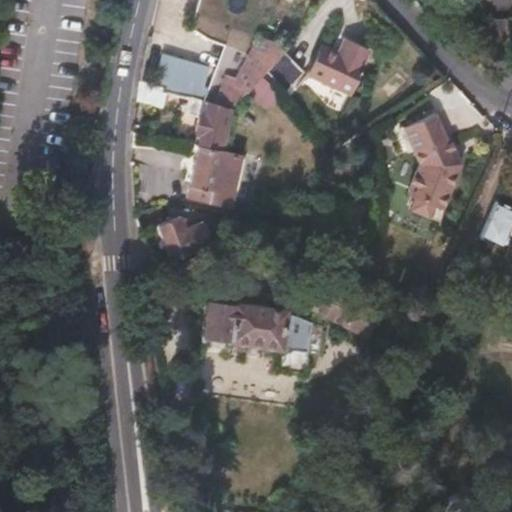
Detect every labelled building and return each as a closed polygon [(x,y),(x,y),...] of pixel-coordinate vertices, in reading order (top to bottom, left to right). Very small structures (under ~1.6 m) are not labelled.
[(266,17),(211,0),(198,0),(194,15),(260,34),(266,17)] [(272,0),(211,0),(266,17),(272,0)] [(286,0),(296,9),(306,0),(286,0)] [(350,97),(365,64),(364,64),(370,50),(344,38),(337,52),(320,44),(305,75),(350,97)] [(166,91),(163,90),(163,87),(139,79),(138,80),(136,100),(161,108),(166,91)] [(202,101),(195,99),(175,94),(171,109),(185,113),(185,112),(199,117),(195,135),(198,135),(196,146),(198,146),(209,148),(216,149),(222,150),(222,149),(231,109),(230,108),(202,101)] [(462,164),(434,112),(402,128),(418,164),(406,194),(415,198),(433,206),(442,210),(462,164)] [(209,148),(198,146),(188,185),(190,186),(187,198),(207,202),(208,201),(229,207),(241,154),(222,150),(216,149),(209,148)] [(511,213),(511,202),(494,195),(477,230),(499,240),(511,213)] [(433,206),(415,198),(410,210),(427,218),(433,206)] [(213,244),(201,220),(185,226),(180,215),(157,224),(171,261),(174,260),(196,250),(213,244)] [(200,261),(196,250),(174,260),(179,269),(200,261)] [(378,314),(349,298),(360,278),(345,271),(335,291),(324,284),(311,308),(365,337),(378,314)] [(319,355),(323,325),(312,324),(288,312),(288,309),(241,304),(243,294),(234,292),(233,305),(206,302),(201,336),(229,340),(229,342),(280,349),(279,354),(277,353),(275,369),(305,374),(308,353),(319,355)]
